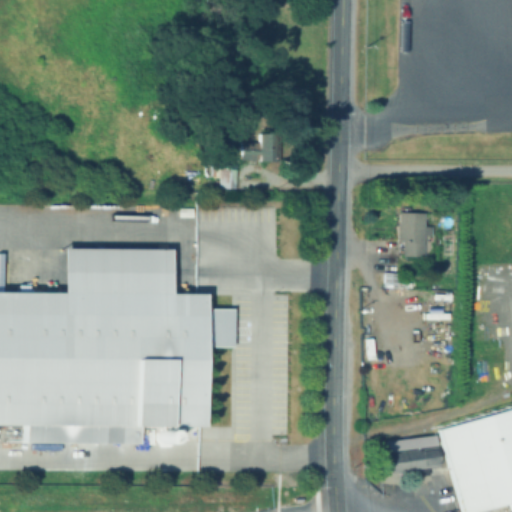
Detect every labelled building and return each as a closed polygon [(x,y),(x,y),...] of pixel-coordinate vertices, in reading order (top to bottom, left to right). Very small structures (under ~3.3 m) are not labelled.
[(424,227),(420,227),(421,209),(396,208),(394,242),(423,244),(424,227)] [(163,248),(54,248),(54,292),(0,292),(0,424),(197,425),(198,347),(229,347),(229,307),(198,307),(198,292),(163,292),(163,248)] [(381,303),(393,303),(393,272),(381,272),(381,303)] [(511,405),(434,429),(458,511),(473,511),(511,500),(511,405)] [(381,473),(435,467),(433,446),(379,453),(381,473)]
